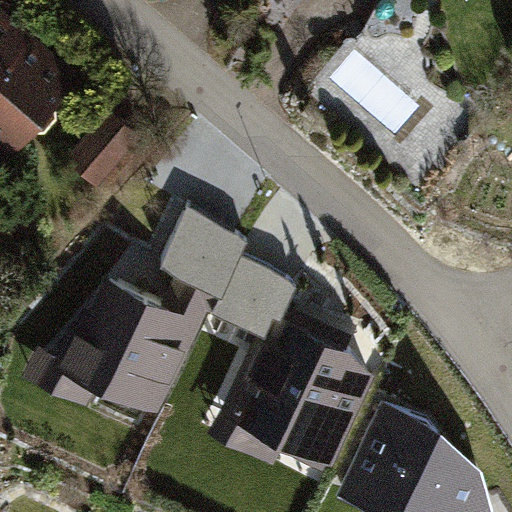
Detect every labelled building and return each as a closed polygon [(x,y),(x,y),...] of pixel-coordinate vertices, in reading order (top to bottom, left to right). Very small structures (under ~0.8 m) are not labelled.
[(74,71),(0,6),(0,148),(4,151),(74,71)] [(149,134),(114,103),(73,149),(107,180),(149,134)] [(176,260),(219,277),(223,279),(241,239),(248,227),(238,217),(188,196),(162,254),(176,260)] [(223,279),(219,277),(211,295),(265,320),(277,294),(285,298),(298,266),(241,239),(223,279)] [(163,288),(104,260),(49,338),(38,334),(21,370),(91,404),(104,377),(161,404),(211,295),(219,277),(176,260),(163,288)] [(285,298),(277,294),(265,320),(213,428),(271,456),(285,427),(333,450),(372,367),(347,327),(285,298)] [(443,400),(381,372),(332,483),(399,511),(491,511),(495,503),(482,456),(443,400)]
